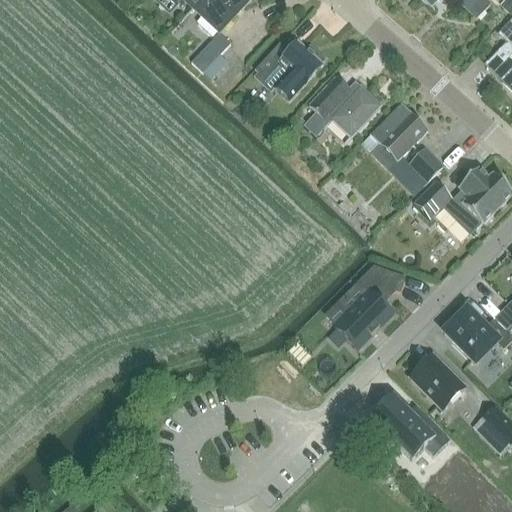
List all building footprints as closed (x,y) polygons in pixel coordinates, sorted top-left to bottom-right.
[(165,0),(177,11),(180,8),(178,6),(182,2),(191,11),(201,0),(165,0)] [(217,36),(251,1),(249,0),(201,0),(191,11),(201,21),(196,26),(213,41),(217,36)] [(482,0),(419,0),(430,11),(440,0),(453,0),(476,22),(490,7),(483,0),(482,0)] [(511,17),(511,3),(508,0),(506,0),(499,8),(510,19),(511,17)] [(511,23),(499,37),(507,45),(485,68),(495,77),(498,74),(511,87),(511,23)] [(218,37),(191,65),(203,76),(219,58),(230,47),(218,37)] [(278,46),(253,73),(256,76),(262,76),(262,84),(269,90),(273,90),(288,104),(323,68),(321,67),(325,63),(309,47),(305,51),(297,44),(287,55),(278,46)] [(351,139),(378,110),(353,86),(347,92),(335,80),(308,109),(315,115),(305,125),(296,116),(280,133),(291,141),(303,128),(315,140),(333,121),(351,139)] [(399,109),(360,147),(386,173),(401,158),(425,134),(408,116),(407,117),(399,109)] [(424,152),(408,168),(425,185),(441,169),(424,152)] [(434,186),(412,208),(428,224),(441,211),(456,226),(463,219),(475,232),(480,227),(480,228),(511,197),(492,177),(487,182),(477,172),(457,192),(460,195),(452,204),(434,186)] [(335,331),(334,332),(357,354),(392,319),(380,307),(393,295),(399,297),(405,280),(373,270),(357,286),(337,307),(348,318),(335,331)] [(487,322),(494,315),(480,301),(473,308),(487,322)] [(511,326),(511,311),(497,325),(506,333),(511,326)] [(446,334),(444,336),(475,367),(496,346),(503,353),(511,343),(493,324),(484,332),(466,314),(455,325),(452,322),(443,331),(446,334)] [(432,359),(410,382),(442,414),(465,392),(432,359)] [(407,415),(393,400),(370,423),(409,461),(423,446),(432,455),(446,442),(413,409),(407,415)] [(511,446),(511,427),(495,410),(481,423),(508,450),(511,446)]
